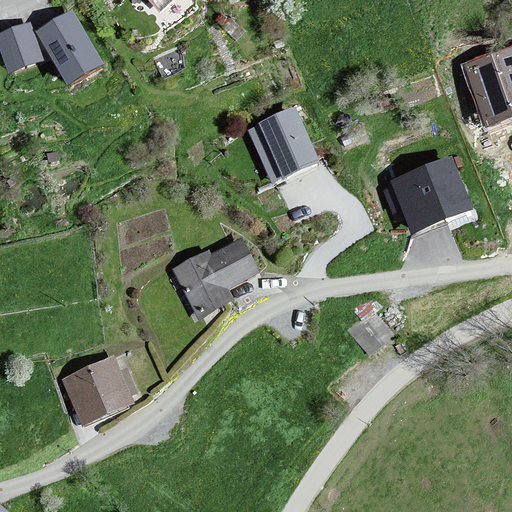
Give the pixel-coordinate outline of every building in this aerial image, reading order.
[(149,0),(164,16),(181,0),(149,0)] [(103,61),(71,7),(35,27),(67,82),(103,61)] [(43,57),(31,19),(0,29),(0,49),(6,69),(43,57)] [(511,46),(462,63),(484,129),(511,119),(511,46)] [(321,163),(295,107),(248,129),(274,185),(321,163)] [(474,209),(451,153),(387,179),(411,235),(474,209)] [(260,272),(242,236),(213,251),(211,248),(175,267),(200,313),(233,295),(230,288),(260,272)] [(135,401),(114,354),(61,377),(82,424),(135,401)]
